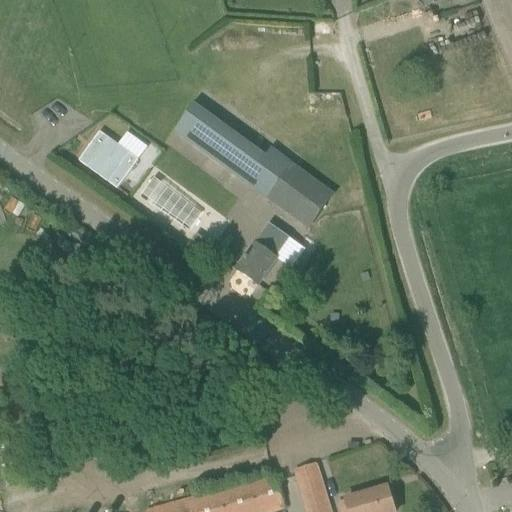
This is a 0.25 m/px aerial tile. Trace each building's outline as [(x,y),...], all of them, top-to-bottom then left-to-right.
[(92,168),(131,196),(150,170),(110,142),(92,168)] [(292,167),(269,199),(309,229),(332,197),(292,167)] [(268,226),(236,271),(258,286),(276,260),(271,257),(285,238),(268,226)] [(213,250),(197,238),(186,254),(202,266),(213,250)] [(329,511),(315,465),(296,470),(309,511),(329,511)] [(146,511),(280,511),(286,510),(275,474),(146,511)] [(394,511),(387,489),(336,504),(338,511),(394,511)]
